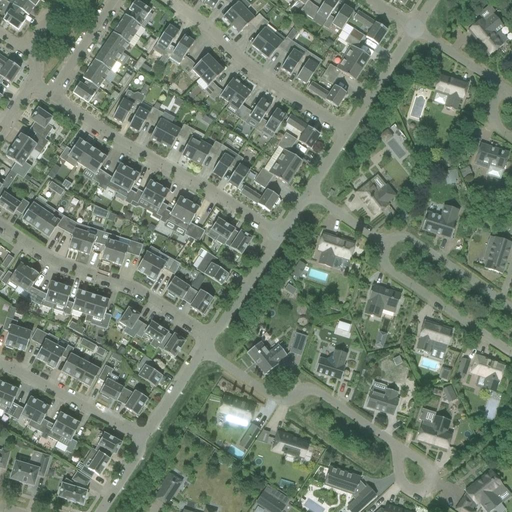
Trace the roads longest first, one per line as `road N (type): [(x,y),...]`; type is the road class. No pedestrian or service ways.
road 1 (residential): [(279,236),(50,97)]
road 2 (residential): [(207,338),(129,288),(52,262),(0,228)]
road 3 (residential): [(345,133),(250,71),(167,0)]
road 4 (residential): [(388,437),(312,388),(282,400),(201,346)]
road 5 (residential): [(383,245),(384,266),(511,355)]
road 6 (residential): [(141,439),(0,368)]
road 7 (residential): [(511,310),(407,240),(383,245)]
road 8 (residential): [(207,338),(279,236)]
road 9 (residential): [(345,133),(412,31)]
